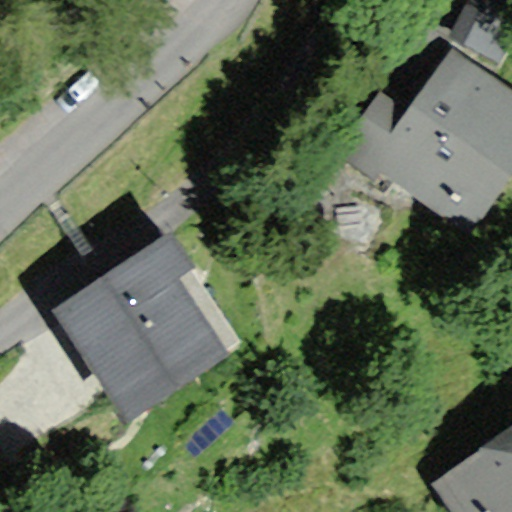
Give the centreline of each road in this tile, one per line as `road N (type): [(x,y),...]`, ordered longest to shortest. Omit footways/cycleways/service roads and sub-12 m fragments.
road 1 (residential): [(0,331),(237,155),(287,98),(347,0)]
road 2 (unclassified): [(0,191),(184,38)]
